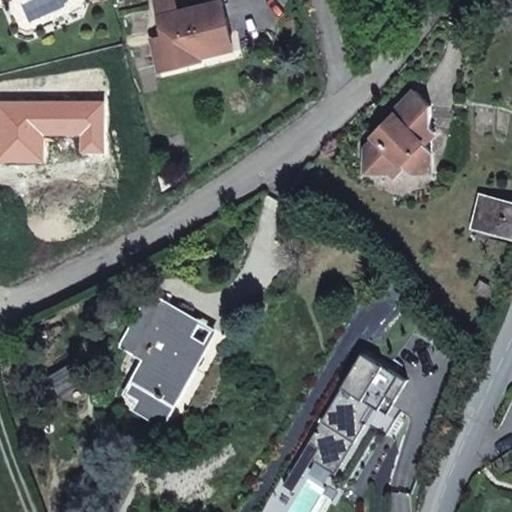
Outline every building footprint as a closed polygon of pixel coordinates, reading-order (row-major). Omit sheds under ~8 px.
[(233,42),(222,1),(159,16),(164,35),(152,38),(158,63),(177,59),(178,66),(202,60),(201,56),(200,50),(233,42)] [(200,50),(201,56),(234,48),(233,42),(200,50)] [(177,59),(158,63),(160,70),(178,66),(177,59)] [(431,127),(431,105),(415,90),(392,114),(396,118),(388,126),(385,122),(372,135),(376,138),(364,150),(387,172),(392,177),(403,165),(411,172),(424,172),(433,164),(432,151),(425,144),(436,131),(431,127)] [(396,118),(392,114),(385,122),(388,126),(396,118)] [(387,172),(364,150),(364,173),(387,172)] [(433,173),(433,164),(424,172),(433,173)] [(511,200),(480,193),(474,217),(487,220),(484,230),(511,237),(511,200)] [(487,220),(474,217),(472,227),(484,230),(487,220)] [(164,301),(148,292),(147,295),(162,304),(164,301)] [(197,319),(164,301),(162,304),(147,295),(120,343),(146,358),(127,392),(140,398),(136,406),(159,419),(191,360),(197,363),(208,344),(189,334),(197,319)] [(215,329),(197,319),(189,334),(208,344),(215,329)] [(366,354),(311,443),(321,449),(337,459),(349,438),(358,443),(369,425),(365,422),(375,407),(390,416),(411,382),(366,354)] [(164,422),(197,363),(191,360),(159,419),(164,422)] [(337,459),(321,449),(314,460),(338,475),(358,443),(349,438),(337,459)]
